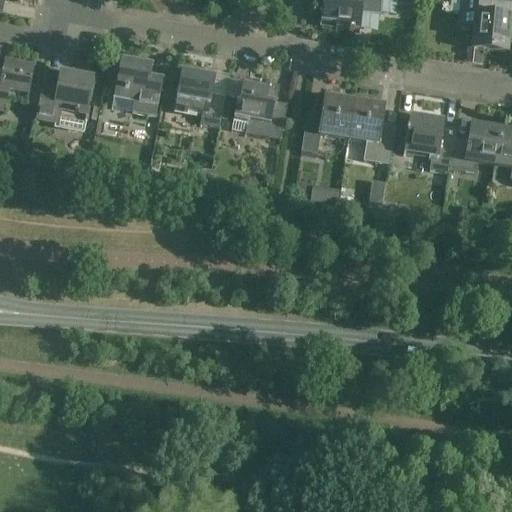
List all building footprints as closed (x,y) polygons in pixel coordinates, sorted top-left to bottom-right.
[(379,17),(380,0),(321,0),(319,24),(335,26),(335,30),(358,32),(360,15),(379,17)] [(460,0),(460,7),(458,27),(474,29),(472,50),(505,54),(508,20),(491,18),(493,3),(469,0),(460,0)] [(111,102),(110,111),(154,120),(160,87),(147,84),(150,67),(119,61),(111,102)] [(32,69),(2,63),(1,71),(0,71),(0,113),(3,114),(5,101),(25,105),(32,69)] [(213,79),(180,72),(172,113),(200,118),(198,127),(217,131),(223,100),(209,97),(213,79)] [(41,87),(35,121),(56,125),(55,128),(81,133),(84,119),(92,80),(60,74),(57,90),(41,87)] [(231,124),(229,133),(252,137),(279,142),(286,107),(274,105),(277,90),(265,88),(264,92),(240,87),(236,107),(234,107),(231,124)] [(318,137),(346,142),(353,104),(323,99),(318,126),(304,124),(299,153),(315,156),(318,137)] [(382,109),(353,104),(346,142),(366,145),(362,164),(387,168),(393,138),(378,135),(382,109)] [(447,172),(448,172),(453,141),(440,139),(443,124),(408,118),(401,157),(429,161),(427,173),(446,176),(447,172)] [(453,141),(448,172),(474,177),(476,165),(493,168),(499,133),(469,128),(467,143),(453,141)] [(511,135),(499,133),(493,168),(509,170),(507,182),(511,183),(511,135)] [(198,175),(195,191),(206,193),(210,173),(199,171),(198,175)]
